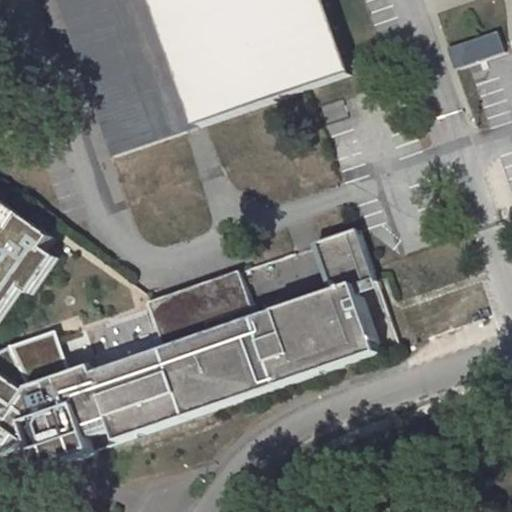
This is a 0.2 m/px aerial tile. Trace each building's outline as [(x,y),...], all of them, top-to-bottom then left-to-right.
[(65,0),(70,13),(95,83),(120,154),(180,133),(208,123),(351,74),(324,0),(65,0)] [(502,33),(463,47),(469,66),(509,53),(502,33)] [(100,454),(384,354),(357,273),(375,267),(362,231),(322,246),(340,294),(337,295),(261,321),(259,316),(257,311),(243,272),(164,300),(153,304),(167,342),(169,349),(102,372),(99,365),(75,374),(70,375),(55,334),(0,355),(0,322),(24,288),(34,294),(60,258),(51,252),(60,239),(0,198),(0,470),(4,464),(18,473),(33,451),(20,442),(24,437),(35,433),(43,456),(65,448),(70,464),(100,454)] [(337,295),(340,294),(322,246),(320,246),(337,295)] [(269,307),(264,305),(260,307),(257,311),(259,316),(264,318),(268,316),(270,312),(270,310),(269,307)] [(60,333),(55,334),(70,375),(75,374),(60,333)] [(167,342),(99,365),(102,372),(169,349),(167,342)]
